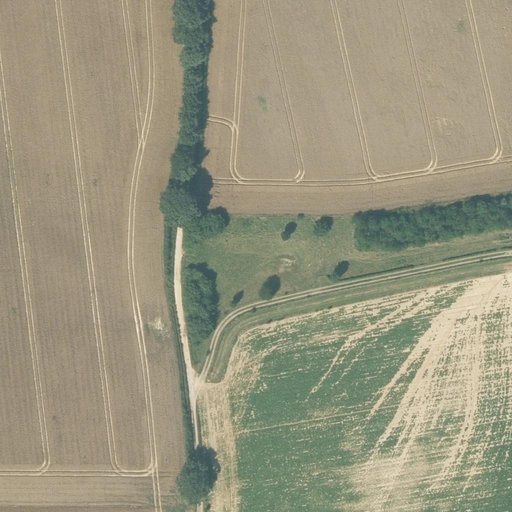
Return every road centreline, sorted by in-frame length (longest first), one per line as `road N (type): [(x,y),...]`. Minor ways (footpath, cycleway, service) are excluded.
road 1 (track): [(199,511),(176,289),(194,114),(195,0)]
road 2 (track): [(511,252),(243,309),(221,323),(191,396)]
